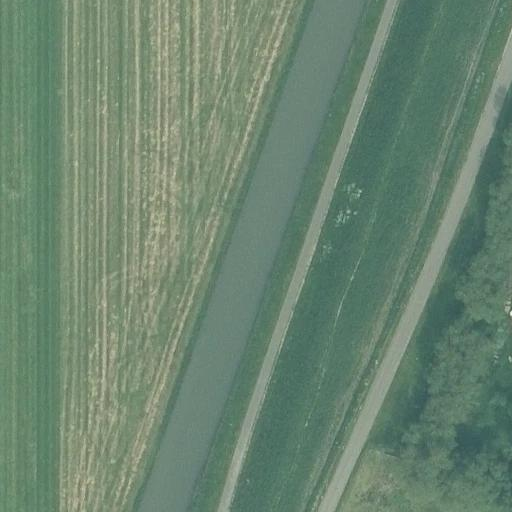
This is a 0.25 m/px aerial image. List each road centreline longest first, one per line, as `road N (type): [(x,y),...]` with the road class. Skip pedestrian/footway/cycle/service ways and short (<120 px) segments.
road 1 (unclassified): [(221,511),(392,0)]
road 2 (unclassified): [(326,511),(511,52)]
